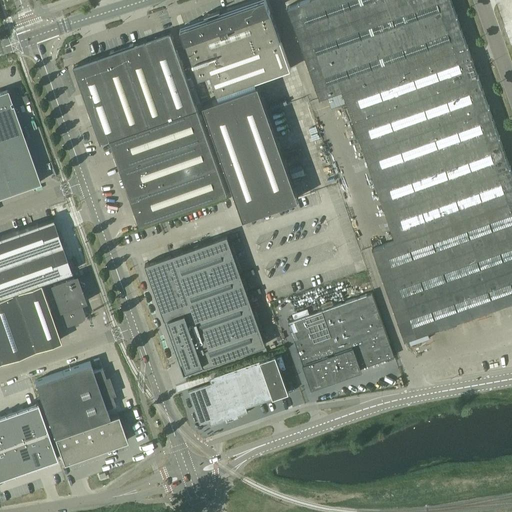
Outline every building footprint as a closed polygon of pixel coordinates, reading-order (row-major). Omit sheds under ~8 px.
[(209,17),(180,27),(198,78),(210,74),(217,94),(218,94),(219,97),(203,103),(244,217),(299,197),(258,83),(256,84),(255,81),(291,68),(266,0),(257,0),(219,14),(217,10),(220,9),(205,14),(205,15),(208,14),(209,17)] [(304,0),(287,6),(320,98),(343,89),(396,240),(372,247),(405,339),(511,301),(511,170),(452,0),(304,0)] [(170,31),(74,65),(101,141),(101,142),(110,139),(117,158),(117,157),(124,176),(123,176),(130,195),(217,164),(176,47),(170,31)] [(8,88),(0,90),(0,161),(11,192),(40,181),(8,88)] [(0,195),(11,192),(0,161),(0,195)] [(217,164),(130,195),(137,214),(140,223),(140,224),(227,193),(227,192),(217,164)] [(0,295),(41,282),(49,279),(72,271),(53,217),(0,235),(0,295)] [(228,234),(171,254),(145,263),(165,319),(167,318),(169,317),(186,367),(202,362),(204,366),(266,343),(228,234)] [(72,271),(49,279),(66,326),(81,321),(84,318),(85,316),(85,313),(86,311),(81,303),(87,301),(77,273),(73,274),(72,271)] [(0,360),(9,357),(61,339),(57,329),(41,282),(0,295),(0,360)] [(346,372),(395,355),(372,292),(288,321),(311,384),(337,375),(336,374),(344,371),(345,375),(347,374),(346,372)] [(428,332),(409,339),(411,344),(430,338),(428,333),(428,332)] [(276,354),(214,376),(216,381),(188,390),(200,423),(209,420),(211,425),(248,411),(247,407),(289,392),(276,354)] [(94,360),(97,368),(102,366),(99,358),(94,360)] [(93,370),(90,361),(35,380),(54,436),(67,431),(80,426),(93,422),(105,418),(110,416),(106,407),(115,404),(112,393),(111,393),(109,387),(109,386),(109,384),(108,384),(106,378),(106,377),(102,367),(93,370)] [(37,433),(48,429),(38,402),(27,405),(37,433)] [(37,433),(27,405),(16,409),(26,437),(37,433)] [(26,437),(16,409),(5,413),(15,441),(26,437)] [(15,441),(5,413),(0,414),(0,431),(5,444),(15,441)] [(128,439),(118,413),(105,418),(115,444),(128,439)] [(115,444),(105,418),(93,422),(102,449),(115,444)] [(93,422),(80,426),(89,453),(102,449),(93,422)] [(80,426),(67,431),(77,458),(89,453),(80,426)] [(48,429),(37,433),(46,461),(57,457),(48,429)] [(67,431),(54,436),(64,462),(77,458),(67,431)] [(26,437),(36,465),(46,461),(37,433),(26,437)] [(25,468),(36,465),(26,437),(15,441),(25,468)] [(5,444),(14,472),(25,468),(15,441),(5,444)] [(14,472),(5,444),(0,446),(0,465),(4,476),(14,472)]
